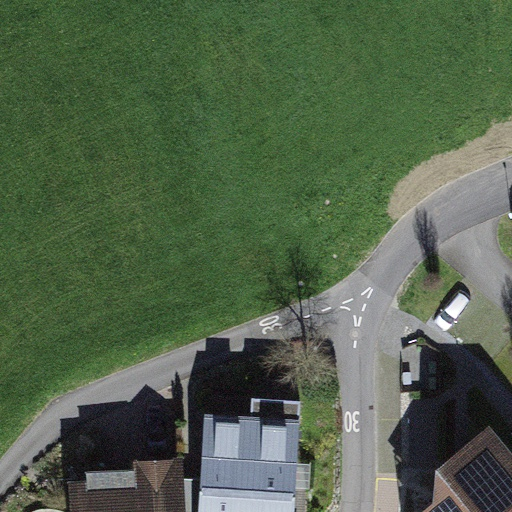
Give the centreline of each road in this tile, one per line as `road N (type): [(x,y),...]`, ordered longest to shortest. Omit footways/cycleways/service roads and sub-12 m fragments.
road 1 (residential): [(356,304),(73,405),(0,489)]
road 2 (residential): [(356,304),(361,422),(353,511)]
road 3 (residential): [(511,176),(441,204),(356,304)]
